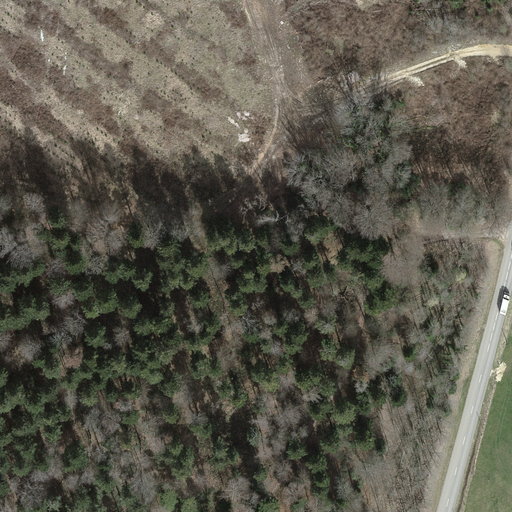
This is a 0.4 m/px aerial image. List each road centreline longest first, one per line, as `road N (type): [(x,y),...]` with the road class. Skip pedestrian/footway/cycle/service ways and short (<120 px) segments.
road 1 (track): [(234,511),(287,465),(381,278),(408,248),(511,234)]
road 2 (track): [(511,53),(467,51),(299,111),(252,0)]
road 3 (primary): [(444,511),(511,247)]
road 4 (track): [(299,111),(273,152),(208,206)]
